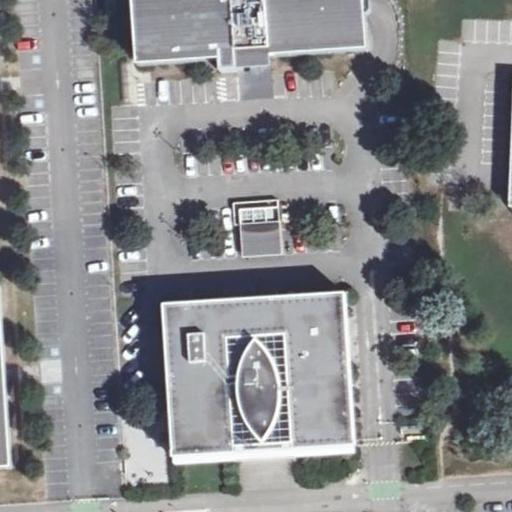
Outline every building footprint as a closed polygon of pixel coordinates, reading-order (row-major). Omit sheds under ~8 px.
[(140,0),(141,9),(145,8),(146,16),(149,16),(152,15),(153,31),(150,31),(147,31),(147,39),(143,39),(144,64),(159,63),(172,62),(185,61),(220,59),(221,72),(239,71),(239,64),(255,63),(271,62),(270,55),(361,48),(359,23),(354,24),(353,16),(350,16),(346,16),(345,10),(345,1),(348,1),(352,1),(351,0),(140,0)] [(348,1),(345,1),(345,10),(346,16),(350,16),(353,16),(352,8),(352,1),(348,1)] [(278,209),(238,212),(241,260),(281,258),(278,209)] [(0,287),(0,286),(0,467),(13,467),(6,374),(0,287)] [(177,304),(158,306),(169,466),(173,466),(234,462),(262,460),(296,458),(352,454),(352,448),(347,381),(342,294),(177,304)]
